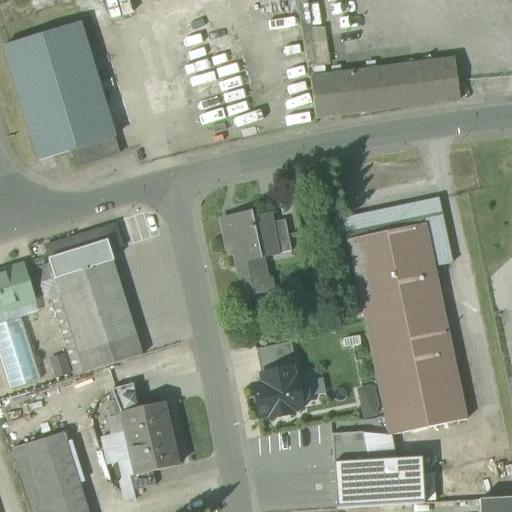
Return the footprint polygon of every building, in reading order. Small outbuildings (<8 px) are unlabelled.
[(128,0),(100,0),(105,19),(131,12),(128,0)] [(114,138),(79,23),(2,47),(37,162),(72,151),(76,167),(118,154),(119,154),(114,138)] [(323,27),(310,28),(311,46),(324,45),(323,27)] [(310,79),(315,119),(316,119),(459,100),(454,61),(311,79),(311,78),(310,78),(310,79)] [(346,241),(388,437),(391,436),(466,420),(434,270),(452,267),(438,199),(342,220),(346,241)] [(236,256),(245,296),(273,290),(270,279),(266,280),(259,249),(274,246),(276,254),(278,254),(271,223),(269,214),(252,218),(250,212),(235,216),(236,221),(223,224),(228,250),(236,256)] [(271,223),(278,254),(291,251),(284,220),(271,223)] [(46,254),(48,260),(106,242),(109,252),(123,248),(116,224),(51,244),(46,254)] [(136,338),(112,262),(112,261),(109,252),(106,242),(48,260),(54,279),(55,279),(55,280),(60,297),(79,355),(136,338)] [(0,306),(2,311),(32,301),(22,269),(0,276),(0,306)] [(74,377),(84,374),(60,297),(50,300),(74,377)] [(0,306),(0,322),(20,316),(35,312),(32,301),(2,311),(0,306)] [(20,316),(0,322),(0,358),(9,388),(40,378),(20,316)] [(79,355),(84,374),(141,355),(136,338),(79,355)] [(291,369),(295,369),(289,343),(255,351),(260,374),(291,368),(291,369)] [(293,377),(291,369),(291,368),(260,374),(261,380),(259,384),(252,386),(258,419),(268,416),(269,419),(292,415),(292,411),(301,410),(300,404),(303,403),(307,397),(305,387),(299,383),(296,384),(295,378),(293,377)] [(371,384),(355,388),(363,420),(379,416),(371,384)] [(111,399),(132,394),(129,385),(109,390),(111,399)] [(108,400),(112,415),(114,414),(124,412),(124,410),(135,407),(132,394),(111,399),(108,400)] [(124,430),(127,443),(169,432),(162,401),(135,407),(124,410),(124,412),(128,429),(124,430)] [(124,412),(114,414),(112,415),(104,417),(109,434),(124,430),(128,429),(124,412)] [(127,443),(124,430),(109,434),(99,436),(106,463),(108,462),(131,457),(127,443)] [(177,463),(169,432),(127,443),(131,457),(135,455),(139,471),(139,473),(151,470),(177,463)] [(24,445),(45,511),(86,511),(61,433),(24,445)] [(362,433),(331,435),(333,464),(368,462),(362,433)] [(388,437),(362,433),(368,462),(396,460),(391,436),(388,437)] [(45,511),(24,445),(11,449),(31,511),(45,511)] [(139,471),(135,455),(131,457),(108,462),(112,478),(117,477),(127,474),(139,471)] [(333,464),(335,509),(423,504),(421,458),(396,460),(368,462),(333,464)] [(127,474),(131,489),(133,489),(154,483),(151,470),(139,473),(139,471),(127,474)] [(131,489),(127,474),(117,477),(123,499),(136,499),(133,489),(131,489)] [(479,511),(511,511),(511,498),(479,501),(479,511)]
